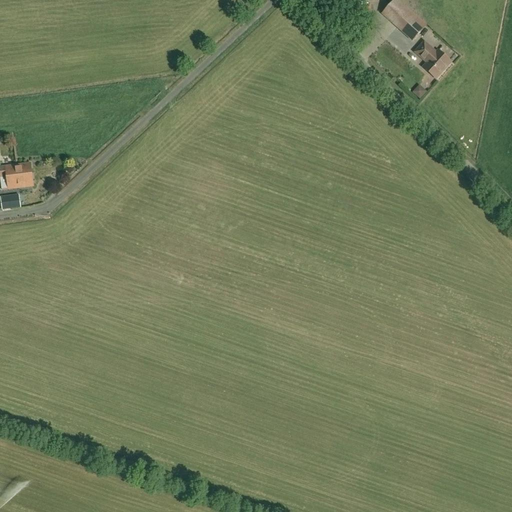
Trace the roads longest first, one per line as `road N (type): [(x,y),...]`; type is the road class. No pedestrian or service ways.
road 1 (unclassified): [(45,211),(278,0)]
road 2 (unclassified): [(511,213),(302,0)]
